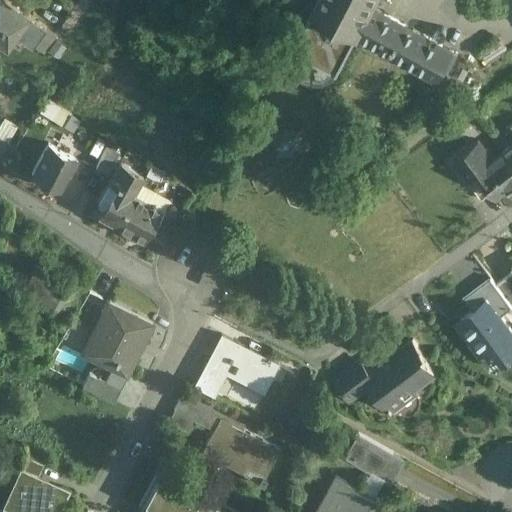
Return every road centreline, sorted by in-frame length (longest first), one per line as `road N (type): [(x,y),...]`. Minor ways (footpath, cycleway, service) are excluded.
road 1 (residential): [(103,511),(206,294)]
road 2 (residential): [(0,186),(206,294)]
